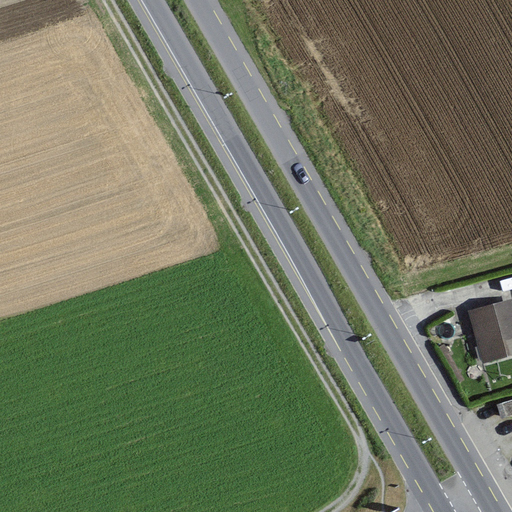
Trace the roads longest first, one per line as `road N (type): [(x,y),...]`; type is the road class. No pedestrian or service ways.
road 1 (track): [(100,0),(356,439),(356,478),(326,511)]
road 2 (primary): [(490,511),(193,0)]
road 3 (primary): [(149,0),(443,511)]
